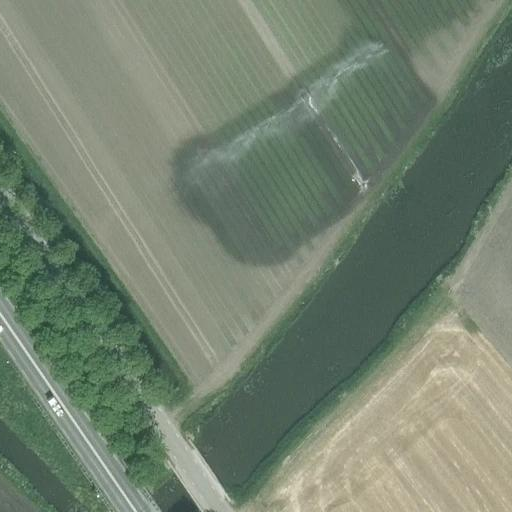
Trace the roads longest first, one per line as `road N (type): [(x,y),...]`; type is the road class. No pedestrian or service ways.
road 1 (track): [(242,511),(464,272),(511,203)]
road 2 (unclassified): [(221,511),(0,189)]
road 3 (primary): [(137,511),(0,310)]
